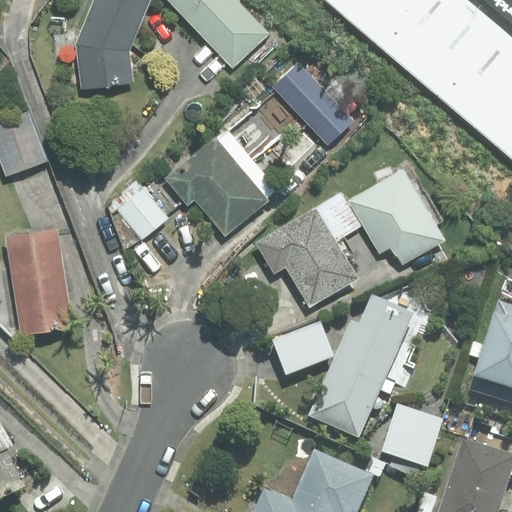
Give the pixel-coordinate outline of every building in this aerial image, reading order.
[(148,0),(95,0),(77,44),(83,88),(132,81),(128,51),(148,0)] [(235,0),(170,0),(233,66),(267,33),(235,0)] [(511,160),(511,30),(479,0),(321,0),(504,168),(511,160)] [(299,64),(275,86),(328,143),(352,121),(299,64)] [(28,111),(0,120),(0,156),(7,175),(46,160),(28,111)] [(227,129),(167,179),(188,204),(195,197),(226,234),(278,191),(227,129)] [(402,264),(444,240),(403,170),(349,201),(379,252),(391,246),(402,264)] [(168,218),(145,189),(118,209),(142,239),(168,218)] [(316,210),(334,241),(361,226),(343,195),(316,210)] [(334,241),(316,210),(259,243),(275,271),(286,265),(310,305),(356,278),(334,241)] [(56,232),(8,239),(22,334),(70,327),(56,232)] [(425,311),(415,286),(380,299),(373,296),(360,324),(352,320),(311,414),(357,434),(378,386),(391,392),(396,381),(403,384),(411,365),(403,362),(418,329),(426,332),(434,315),(425,311)] [(511,305),(500,302),(471,388),(511,401),(511,305)] [(319,323),(274,340),(286,373),(332,356),(319,323)] [(426,464),(441,419),(399,405),(384,450),(426,464)] [(468,440),(462,438),(438,511),(497,511),(511,466),(511,439),(489,433),(491,427),(474,421),(468,440)] [(0,499),(25,486),(5,449),(12,445),(0,423),(0,499)] [(265,491),(255,511),(356,511),(372,476),(316,451),(293,503),(265,491)]
